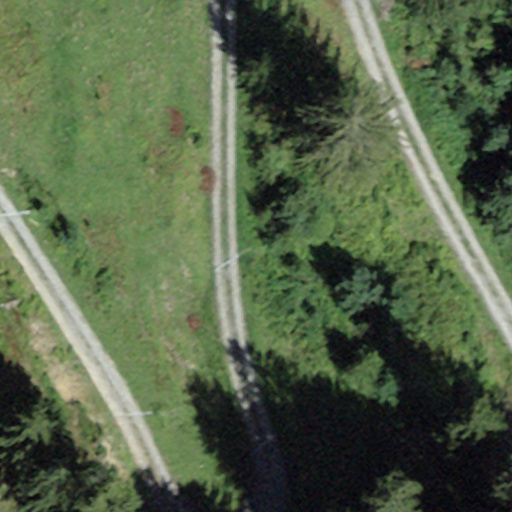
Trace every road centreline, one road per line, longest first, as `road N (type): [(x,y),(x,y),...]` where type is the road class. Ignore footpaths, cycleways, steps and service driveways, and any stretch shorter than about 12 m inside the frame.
road 1 (unclassified): [(262,511),(233,325),(219,0)]
road 2 (unclassified): [(0,197),(133,416),(179,511)]
road 3 (unclassified): [(357,0),(404,123),(511,325)]
